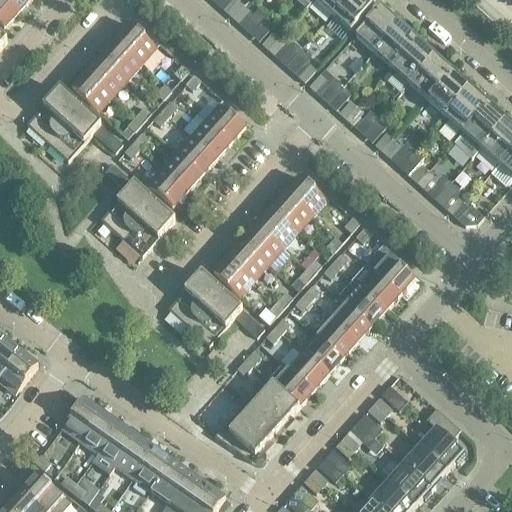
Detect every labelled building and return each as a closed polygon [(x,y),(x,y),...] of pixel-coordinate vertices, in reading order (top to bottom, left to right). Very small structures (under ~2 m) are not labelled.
[(1,0),(0,0),(0,35),(18,15),(1,0)] [(1,0),(18,15),(31,0),(1,0)] [(314,1),(315,0),(293,0),(306,11),(314,1)] [(315,0),(314,1),(332,17),(347,0),(315,0)] [(347,0),(332,17),(350,34),(372,9),(364,2),(365,0),(347,0)] [(232,21),(244,9),(237,3),(226,16),(232,21)] [(232,21),(239,27),(250,15),(244,9),(232,21)] [(356,39),(374,55),(398,29),(388,20),(387,22),(378,15),(356,39)] [(131,29),(116,45),(141,68),(156,51),(131,29)] [(398,29),(374,55),(392,71),(414,47),(405,39),(407,37),(398,29)] [(268,53),(279,40),(273,35),(262,48),(268,53)] [(268,53),(275,59),(286,47),(279,40),(268,53)] [(141,68),(116,45),(102,61),(127,83),(141,68)] [(414,47),(392,71),(410,87),(433,61),(424,52),(422,54),(414,47)] [(127,83),(102,61),(88,77),(113,99),(127,83)] [(433,61),(410,87),(427,103),(450,79),(441,71),(443,69),(433,61)] [(190,74),(182,68),(174,78),(181,84),(190,74)] [(305,86),(316,73),(309,68),(298,80),(305,86)] [(113,99),(88,77),(67,100),(83,115),(90,108),(98,115),(113,99)] [(193,94),(201,85),(194,78),(186,88),(193,94)] [(327,83),(320,78),(309,90),(316,96),(327,83)] [(450,79),(427,103),(445,119),(469,93),(459,84),(458,86),(450,79)] [(163,104),(172,95),(165,88),(156,98),(163,104)] [(469,93),(445,119),(449,122),(445,127),(455,136),(459,132),(463,135),(485,110),(476,103),(478,101),(469,93)] [(83,115),(67,100),(60,94),(28,129),(68,165),(93,137),(115,157),(123,148),(101,129),(99,129),(83,115)] [(346,123),(357,110),(350,104),(339,117),(346,123)] [(178,112),(170,105),(162,115),(169,122),(178,112)] [(219,109),(204,125),(229,147),(244,131),(219,109)] [(346,123),(352,128),(363,116),(357,110),(346,123)] [(485,110),(463,135),(480,151),(504,125),(495,116),(493,118),(485,110)] [(137,120),(144,126),(152,117),(145,111),(137,120)] [(374,144),(389,127),(371,111),(356,127),(374,144)] [(169,122),(162,115),(154,124),(161,130),(169,122)] [(128,130),(122,138),(128,143),(134,136),(135,136),(144,126),(137,120),(128,130)] [(204,125),(190,141),(215,163),(229,147),(204,125)] [(511,131),(504,125),(480,151),(498,167),(511,151),(511,131)] [(381,154),(392,142),(386,136),(375,149),(381,154)] [(149,144),(142,138),(134,147),(141,153),(149,144)] [(190,141),(176,157),(201,179),(215,163),(190,141)] [(381,154),(388,160),(399,148),(392,142),(381,154)] [(141,153),(134,147),(125,157),(132,163),(141,153)] [(511,151),(498,167),(490,176),(504,188),(508,188),(511,184),(511,151)] [(176,157),(162,172),(187,195),(201,179),(176,157)] [(134,188),(112,169),(112,168),(104,176),(127,196),(101,224),(141,260),(173,224),(166,218),(150,203),(134,189),(134,188)] [(416,186),(428,174),(422,168),(410,181),(416,186)] [(147,189),(156,197),(150,203),(166,218),(187,195),(162,172),(147,189)] [(416,186),(424,192),(435,180),(428,174),(416,186)] [(450,206),(459,185),(439,177),(430,198),(450,206)] [(301,182),(286,198),(311,220),(325,204),(301,182)] [(311,220),(286,198),(272,214),(296,236),(311,220)] [(452,218),(463,205),(457,200),(446,213),(452,218)] [(452,218),(459,225),(471,212),(463,205),(452,218)] [(296,236),(272,214),(257,230),(282,252),(296,236)] [(360,227),(353,221),(344,230),(351,237),(360,227)] [(282,252),(257,230),(243,246),(268,268),(276,275),(290,259),(282,252)] [(364,231),(356,241),(363,247),(372,238),(364,231)] [(333,257),(342,247),(335,241),(326,250),(333,257)] [(268,268),(243,246),(229,262),(254,284),(268,268)] [(348,265),(340,258),(332,267),(339,274),(348,265)] [(388,259),(374,275),(399,298),(413,283),(388,259)] [(254,284),(229,262),(208,285),(224,299),(230,292),(239,300),(254,284)] [(313,280),(322,270),(314,264),(306,274),(313,280)] [(339,274),(332,267),(324,277),(331,283),(339,274)] [(313,280),(306,274),(298,283),(305,289),(313,280)] [(399,298),(374,275),(359,292),(385,314),(399,298)] [(242,315),(224,299),(208,285),(202,279),(171,315),(210,350),(235,323),(258,343),(266,334),(244,315),(242,315)] [(319,297),(312,290),(304,300),(311,306),(319,297)] [(385,314),(359,292),(345,308),(370,330),(385,314)] [(285,312),(293,302),(286,296),(278,305),(285,312)] [(311,306),(304,300),(295,309),(302,316),(311,306)] [(285,312),(278,305),(269,315),(276,321),(285,312)] [(370,330),(345,308),(331,324),(356,346),(370,330)] [(290,329),(283,323),(275,332),(282,338),(290,329)] [(356,346),(331,324),(317,340),(341,362),(356,346)] [(282,338),(275,332),(266,342),(273,348),(282,338)] [(341,362),(317,340),(302,356),(327,378),(341,362)] [(2,343),(0,346),(0,380),(19,356),(2,343)] [(262,361),(254,355),(246,364),(253,371),(262,361)] [(19,356),(0,380),(0,385),(15,398),(37,370),(19,356)] [(327,378),(302,356),(287,372),(312,394),(327,378)] [(253,371),(246,364),(238,374),(245,380),(253,371)] [(312,394),(287,372),(283,368),(268,384),(273,388),(298,410),(312,394)] [(397,412),(407,403),(393,387),(382,396),(397,412)] [(254,459),(298,410),(273,388),(230,437),(254,459)] [(392,413),(380,402),(373,409),(386,420),(392,413)] [(101,416),(83,404),(63,432),(81,445),(101,416)] [(386,420),(373,409),(368,415),(381,426),(386,420)] [(460,435),(436,413),(426,424),(434,433),(419,450),(446,475),(463,456),(451,445),(460,435)] [(118,429),(101,416),(81,445),(98,457),(118,429)] [(136,441),(118,429),(98,457),(116,470),(136,441)] [(354,456),(360,449),(347,438),(341,445),(354,456)] [(153,453),(136,441),(116,470),(133,482),(153,453)] [(354,456),(341,445),(336,451),(348,462),(354,456)] [(334,450),(317,469),(334,484),(351,466),(334,450)] [(446,475),(419,450),(403,468),(430,493),(446,475)] [(171,465),(153,453),(133,482),(151,494),(171,465)] [(97,458),(85,476),(94,482),(106,463),(97,458)] [(41,459),(35,466),(44,474),(51,467),(41,459)] [(171,465),(151,494),(168,506),(188,478),(171,465)] [(430,493),(403,468),(387,486),(415,511),(430,493)] [(322,492),(328,485),(315,474),(309,480),(322,492)] [(67,511),(72,508),(37,477),(22,494),(43,511),(67,511)] [(190,511),(206,490),(188,478),(168,506),(176,511),(190,511)] [(61,488),(71,495),(77,488),(67,480),(61,488)] [(322,492),(309,480),(304,486),(316,498),(322,492)] [(413,511),(415,511),(387,486),(371,504),(380,511),(413,511)] [(77,488),(71,495),(71,496),(80,503),(87,495),(77,488)] [(217,511),(224,503),(206,490),(190,511),(217,511)] [(43,511),(22,494),(8,510),(10,511),(43,511)]
